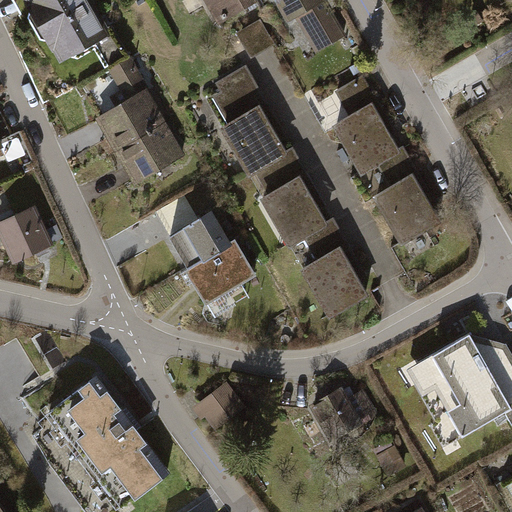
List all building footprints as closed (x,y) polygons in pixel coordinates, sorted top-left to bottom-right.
[(108,39),(86,0),(29,0),(64,63),(108,39)] [(252,0),(208,0),(221,26),(257,8),(252,0)] [(323,0),(282,0),(314,57),(345,40),(323,0)] [(151,89),(98,118),(135,183),(187,154),(151,89)] [(264,105),(224,126),(251,174),(290,153),(264,105)] [(376,108),(342,127),(369,175),(403,156),(376,108)] [(395,187),(421,170),(410,153),(384,171),(395,187)] [(417,175),(381,195),(408,243),(444,223),(417,175)] [(304,182),(269,199),(292,246),(328,229),(304,182)] [(58,250),(36,211),(0,231),(0,234),(21,271),(58,250)] [(218,215),(171,243),(208,303),(254,275),(218,215)] [(342,251),(308,271),(336,319),(370,300),(342,251)] [(472,334),(409,370),(452,444),(506,412),(511,409),(511,349),(508,343),(472,334)] [(98,375),(49,411),(122,509),(171,472),(98,375)] [(224,382),(193,404),(215,434),(246,412),(224,382)] [(347,392),(307,416),(328,451),(368,428),(347,392)]
